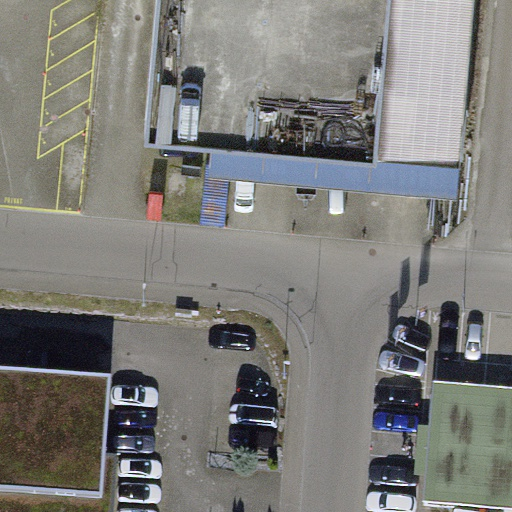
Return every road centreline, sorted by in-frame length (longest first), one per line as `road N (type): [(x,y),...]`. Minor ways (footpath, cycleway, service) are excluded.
road 1 (residential): [(332,511),(349,277),(0,247)]
road 2 (unknown): [(495,288),(505,0)]
road 3 (unknown): [(333,502),(216,489),(186,497),(180,511)]
